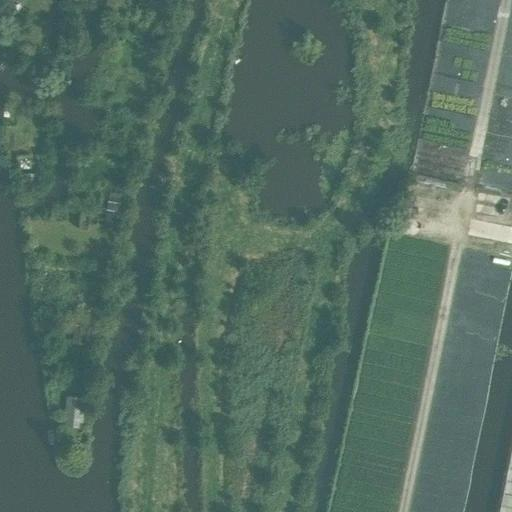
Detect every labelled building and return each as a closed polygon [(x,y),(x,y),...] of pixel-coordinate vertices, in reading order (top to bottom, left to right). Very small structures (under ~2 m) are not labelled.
[(151,1),(148,14),(161,17),(164,4),(151,1)] [(136,25),(133,34),(144,38),(147,29),(136,25)] [(37,174),(25,175),(26,185),(38,184),(37,174)] [(109,202),(108,210),(120,212),(121,204),(109,202)] [(108,213),(105,229),(114,231),(116,215),(108,213)] [(72,342),(84,344),(87,330),(75,328),(72,342)] [(511,511),(511,444),(498,511),(511,511)]
